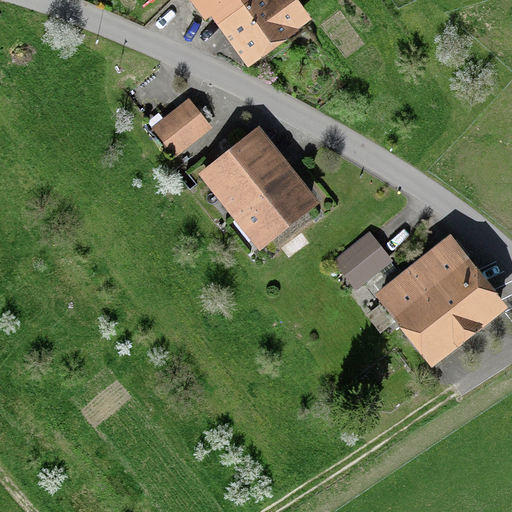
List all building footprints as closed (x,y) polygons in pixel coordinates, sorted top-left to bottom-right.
[(285,0),(215,0),(254,54),(301,21),(285,0)] [(156,129),(174,153),(209,126),(190,102),(156,129)] [(256,136),(208,174),(262,241),(310,203),(286,173),(256,136)] [(370,235),(346,255),(365,279),(389,259),(370,235)] [(382,294),(433,358),(499,305),(449,241),(382,294)]
